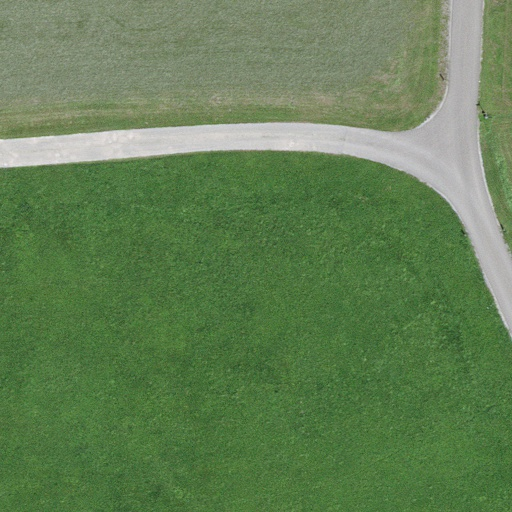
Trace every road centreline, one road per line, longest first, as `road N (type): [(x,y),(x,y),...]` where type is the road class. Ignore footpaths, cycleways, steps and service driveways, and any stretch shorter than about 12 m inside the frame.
road 1 (track): [(0,161),(164,142),(299,140),(456,162)]
road 2 (unclassified): [(511,296),(456,162),(470,0)]
